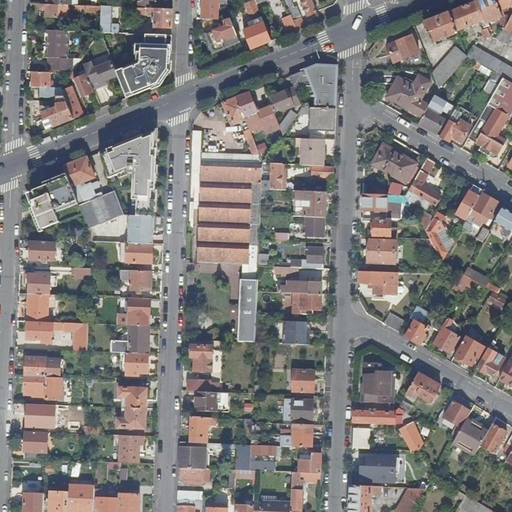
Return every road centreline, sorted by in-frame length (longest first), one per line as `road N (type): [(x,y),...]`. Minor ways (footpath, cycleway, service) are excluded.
road 1 (residential): [(164,511),(180,98)]
road 2 (residential): [(0,479),(12,165)]
road 3 (residential): [(350,108),(341,321)]
road 4 (residential): [(341,321),(364,325),(511,411)]
road 5 (residential): [(341,321),(335,511)]
road 6 (secondary): [(180,98),(353,28)]
road 7 (residential): [(511,193),(370,111),(350,108)]
road 8 (secondary): [(12,165),(180,98)]
road 9 (residential): [(12,165),(18,0)]
